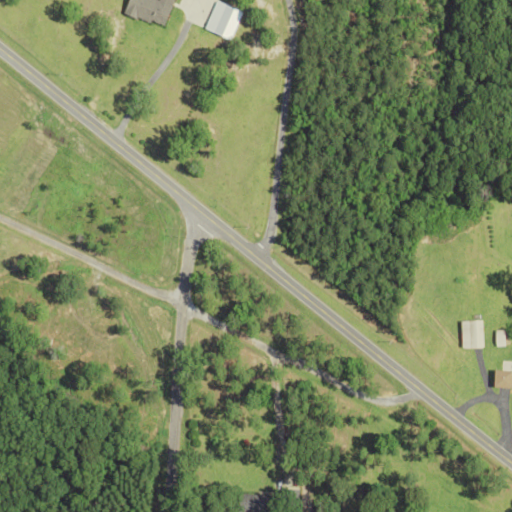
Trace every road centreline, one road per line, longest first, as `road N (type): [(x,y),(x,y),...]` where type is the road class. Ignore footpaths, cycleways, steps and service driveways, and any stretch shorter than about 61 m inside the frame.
road 1 (tertiary): [(0,56),(511,467)]
road 2 (residential): [(165,511),(171,315),(197,219)]
